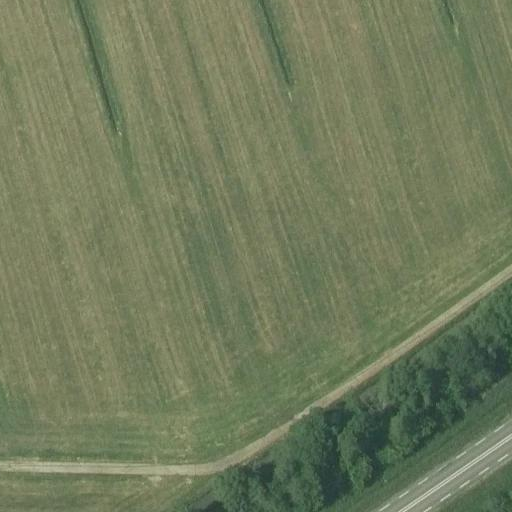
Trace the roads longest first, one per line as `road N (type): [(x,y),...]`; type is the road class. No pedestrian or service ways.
road 1 (track): [(511,271),(224,469),(0,467)]
road 2 (primary): [(402,511),(511,436)]
